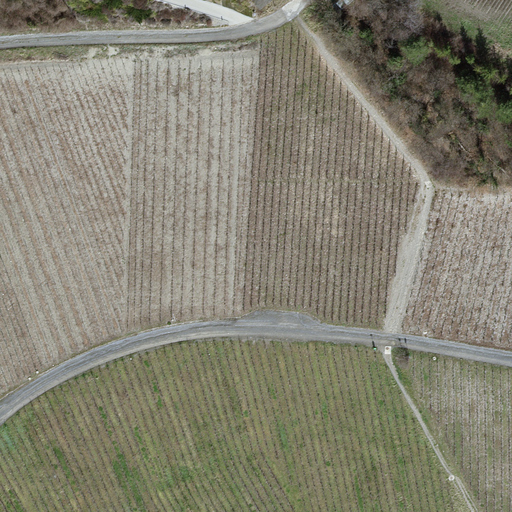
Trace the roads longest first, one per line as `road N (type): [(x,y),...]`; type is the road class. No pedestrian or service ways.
road 1 (unclassified): [(511,360),(238,329),(157,334),(51,374),(0,406)]
road 2 (track): [(0,41),(213,36),(294,9)]
